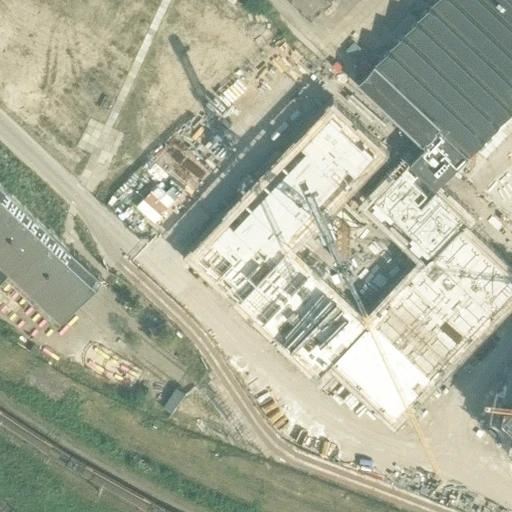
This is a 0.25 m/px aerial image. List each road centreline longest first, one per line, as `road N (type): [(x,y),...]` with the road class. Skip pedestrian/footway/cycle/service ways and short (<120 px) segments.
road 1 (residential): [(161,264),(323,89)]
road 2 (residential): [(161,264),(265,359)]
road 3 (unclassified): [(323,89),(404,0)]
